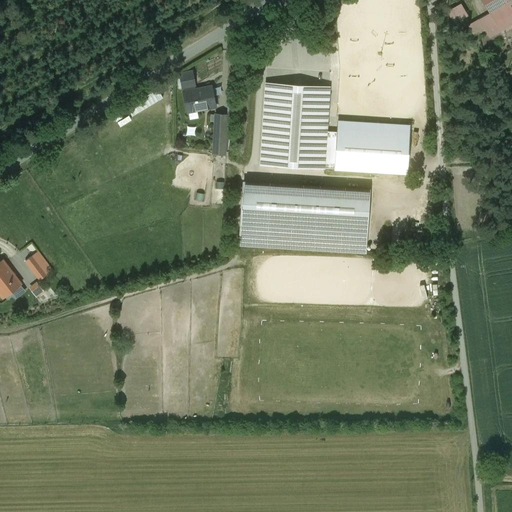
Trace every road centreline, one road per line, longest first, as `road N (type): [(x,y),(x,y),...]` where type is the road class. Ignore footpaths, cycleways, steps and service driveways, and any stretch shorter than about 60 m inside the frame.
road 1 (unclassified): [(479,511),(431,0)]
road 2 (unclassified): [(276,0),(0,172)]
